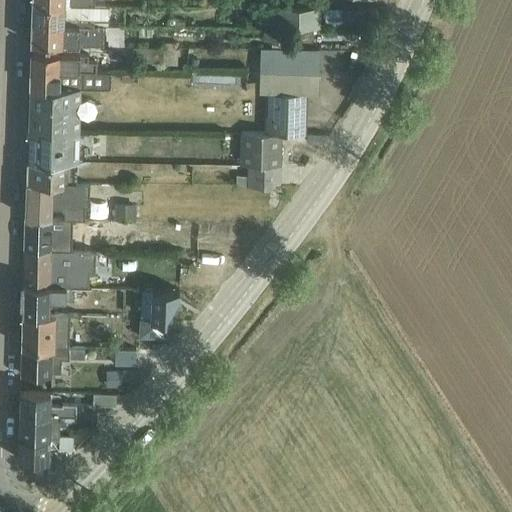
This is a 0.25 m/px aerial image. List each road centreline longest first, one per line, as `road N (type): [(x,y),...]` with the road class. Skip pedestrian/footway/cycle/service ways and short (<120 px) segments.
road 1 (tertiary): [(423,0),(379,97),(321,192),(144,417),(46,511)]
road 2 (tertiary): [(0,190),(6,0)]
